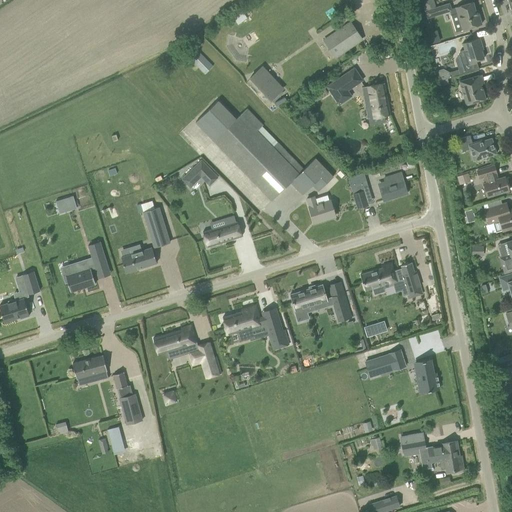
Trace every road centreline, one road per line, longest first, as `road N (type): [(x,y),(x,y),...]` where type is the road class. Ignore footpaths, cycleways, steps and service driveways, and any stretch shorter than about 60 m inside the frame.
road 1 (unclassified): [(0,353),(437,217)]
road 2 (unclassified): [(493,511),(437,217)]
road 3 (unclassified): [(423,134),(393,0)]
